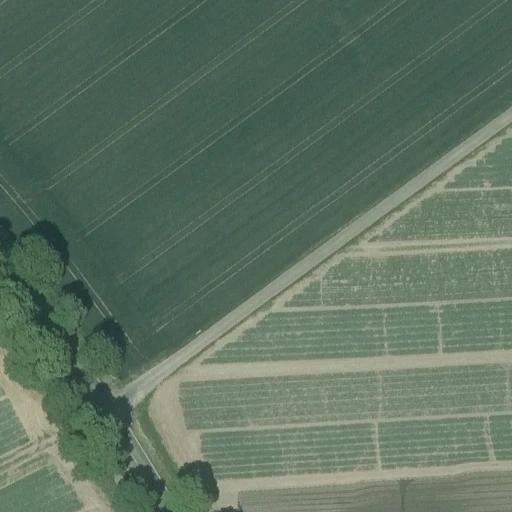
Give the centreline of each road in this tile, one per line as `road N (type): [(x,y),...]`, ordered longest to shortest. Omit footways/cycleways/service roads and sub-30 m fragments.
road 1 (unclassified): [(511,116),(105,421)]
road 2 (secondary): [(0,278),(105,421)]
